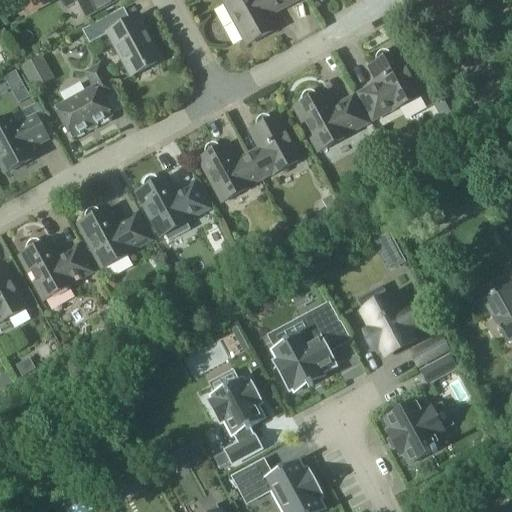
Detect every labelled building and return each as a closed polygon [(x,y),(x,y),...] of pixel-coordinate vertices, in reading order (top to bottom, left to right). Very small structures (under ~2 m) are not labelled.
[(29,17),(56,3),(54,0),(15,0),(4,6),(5,8),(0,11),(0,12),(4,19),(9,16),(12,21),(27,14),(29,17)] [(61,0),(66,8),(77,2),(86,18),(119,0),(61,0)] [(275,15),(300,2),(299,0),(225,0),(222,2),(247,47),(275,32),(267,16),(274,13),(275,15)] [(160,63),(137,19),(119,29),(112,17),(88,30),(95,43),(109,36),(132,78),(160,63)] [(399,55),(399,54),(391,58),(388,55),(384,54),(380,55),(377,58),(376,62),(377,66),(369,70),(370,71),(371,70),(379,86),(359,97),(373,122),(393,111),(393,112),(392,113),(393,114),(422,98),(422,97),(421,97),(398,56),(399,55)] [(21,68),(34,91),(55,80),(42,56),(21,68)] [(56,111),(71,140),(111,118),(101,100),(114,94),(99,67),(86,75),(94,91),(56,111)] [(19,105),(31,98),(25,89),(14,95),(19,105)] [(443,97),(433,102),(452,137),(458,134),(469,128),(450,93),(443,97)] [(319,154),(348,138),(348,137),(346,138),(346,137),(366,126),(352,101),(332,112),(324,96),(325,95),(324,94),(317,98),(314,95),(310,94),(306,95),(303,98),(301,102),(302,106),(295,110),(295,111),(297,110),(319,152),(318,153),(319,154)] [(0,124),(0,165),(5,176),(34,160),(27,147),(32,144),(35,149),(48,141),(36,119),(17,129),(11,118),(0,124)] [(248,158),(261,181),(273,175),(274,177),(301,162),(300,161),(299,162),(277,121),(278,120),(278,119),(271,122),(269,119),(264,118),(260,119),(257,122),(256,126),(257,130),(250,134),(251,135),(252,134),(259,147),(262,148),(261,151),(248,158)] [(261,181),(248,158),(236,165),(232,164),(233,161),(226,149),(227,148),(227,147),(220,150),(217,147),(213,146),(209,147),(206,150),(205,154),(206,158),(199,162),(200,163),(201,162),(223,203),(222,204),(222,205),(250,190),(248,188),(261,181)] [(384,169),(373,175),(378,186),(399,175),(398,174),(393,164),(384,169)] [(144,191),(137,195),(138,196),(139,196),(162,238),(160,238),(161,239),(165,237),(168,244),(190,232),(187,225),(190,223),(190,222),(189,223),(188,222),(208,211),(194,186),(174,197),(166,181),(167,180),(166,179),(159,183),(156,180),(152,179),(148,180),(145,183),(143,187),(144,191)] [(487,202),(478,184),(428,211),(437,229),(487,202)] [(331,211),(335,206),(332,199),(325,199),(321,205),(325,211),(331,211)] [(136,218),(116,228),(107,213),(109,212),(108,211),(100,215),(97,212),(93,211),(89,212),(86,215),(85,219),(86,223),(78,227),(79,228),(80,227),(103,269),(102,270),(103,271),(132,255),(131,254),(130,255),(130,254),(150,243),(136,218)] [(285,236),(289,230),(286,224),(279,223),(275,229),(278,235),(285,236)] [(376,242),(392,271),(405,264),(389,235),(389,234),(376,242)] [(27,255),(20,259),(21,260),(22,259),(45,301),(44,302),(44,303),(73,287),(73,286),(72,286),(71,285),(91,274),(78,249),(57,260),(49,244),(50,244),(49,243),(42,247),(39,244),(35,242),(31,243),(28,246),(26,250),(27,255)] [(0,324),(26,311),(26,310),(25,310),(2,270),(4,269),(3,268),(0,269),(0,324)] [(178,282),(183,290),(184,291),(190,288),(197,284),(192,274),(178,282)] [(484,303),(494,322),(487,326),(492,336),(498,333),(499,335),(501,335),(507,345),(511,341),(511,290),(510,288),(496,296),(495,295),(491,297),(492,298),(484,303)] [(371,330),(365,332),(375,350),(380,347),(386,358),(415,342),(409,331),(415,328),(406,311),(400,314),(391,298),(389,299),(364,312),(362,314),(371,330)] [(293,389),(295,393),(299,391),(297,387),(305,383),(309,389),(313,387),(310,380),(318,376),(320,380),(324,378),(322,374),(335,366),(329,355),(330,354),(327,349),(326,350),(319,337),(340,326),(329,304),(306,316),(315,332),(303,339),(301,336),(296,339),(298,342),(291,345),(288,340),(283,343),(286,348),(279,351),(278,349),(273,352),(278,361),(274,363),(280,375),(282,380),(283,379),(289,391),(293,389)] [(124,322),(116,307),(105,313),(103,321),(108,330),(124,322)] [(232,331),(238,342),(243,339),(237,329),(232,331)] [(440,339),(412,354),(419,367),(447,352),(440,339)] [(17,380),(30,373),(21,356),(8,363),(17,380)] [(450,357),(422,372),(429,385),(457,370),(450,357)] [(251,430),(252,429),(251,428),(264,421),(257,407),(262,404),(250,382),(245,385),(242,380),(239,382),(229,387),(229,386),(224,388),(225,390),(215,395),(212,397),(214,400),(209,403),(220,424),(225,422),(238,446),(226,453),(232,465),(262,450),(251,430)] [(441,440),(447,437),(426,398),(386,419),(392,431),(388,433),(400,456),(405,454),(411,465),(433,453),(433,455),(438,452),(437,451),(444,447),(441,440)] [(189,448),(171,459),(177,471),(196,461),(205,456),(198,444),(189,448)] [(318,500),(323,498),(308,470),(304,473),(298,462),(284,470),(284,468),(279,471),(280,472),(273,476),(265,460),(231,478),(238,492),(256,482),(263,494),(271,489),(273,492),(283,511),(323,511),(324,511),(318,500)] [(12,473),(18,484),(40,471),(36,463),(22,471),(20,469),(12,473)] [(144,467),(130,475),(138,489),(152,481),(144,467)]
